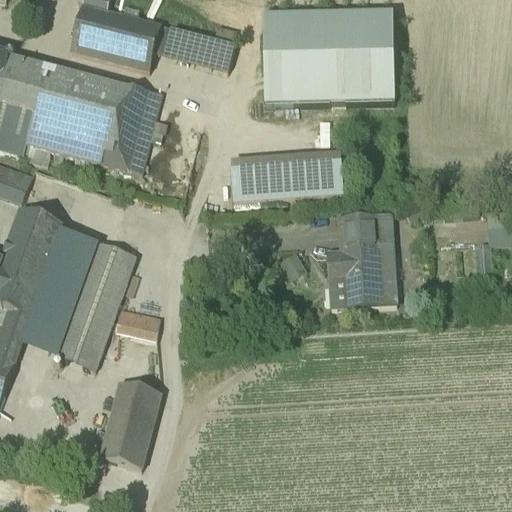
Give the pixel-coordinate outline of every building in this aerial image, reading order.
[(110,4),(93,0),(86,0),(83,14),(106,21),(110,4)] [(106,21),(83,14),(71,59),(149,80),(154,61),(161,35),(106,21)] [(264,23),(265,113),(394,110),(393,20),(264,23)] [(235,55),(161,35),(154,61),(228,80),(235,55)] [(23,68),(0,61),(0,110),(11,113),(23,68)] [(120,95),(23,68),(11,113),(34,120),(26,152),(102,172),(120,95)] [(160,101),(120,94),(120,95),(102,172),(151,184),(161,145),(149,142),(158,110),(160,101)] [(11,113),(0,110),(0,158),(22,166),(26,152),(34,120),(11,113)] [(169,113),(158,110),(149,142),(161,145),(169,113)] [(341,161),(232,168),(234,210),(343,202),(341,161)] [(32,184),(0,171),(0,195),(24,205),(32,184)] [(64,233),(20,217),(1,268),(4,270),(0,280),(0,315),(12,320),(0,353),(0,366),(14,372),(64,233)] [(391,224),(362,226),(364,254),(376,253),(393,252),(391,224)] [(362,226),(344,228),(346,255),(364,254),(362,226)] [(473,250),(474,281),(491,280),(490,250),(497,250),(497,240),(486,240),(486,250),(473,250)] [(95,251),(69,326),(55,364),(95,379),(135,265),(96,251),(96,252),(95,251)] [(364,254),(346,255),(346,257),(347,257),(347,264),(329,265),(332,318),(397,314),(393,252),(376,253),(364,254)] [(296,258),(277,267),(286,287),(305,278),(296,258)] [(134,320),(122,317),(117,339),(129,342),(134,320)] [(161,326),(134,320),(129,342),(157,348),(161,326)] [(248,328),(194,331),(195,346),(249,343),(248,328)] [(0,411),(14,372),(0,366),(0,411)] [(162,403),(119,391),(119,392),(120,393),(100,466),(99,467),(142,478),(162,403)]
